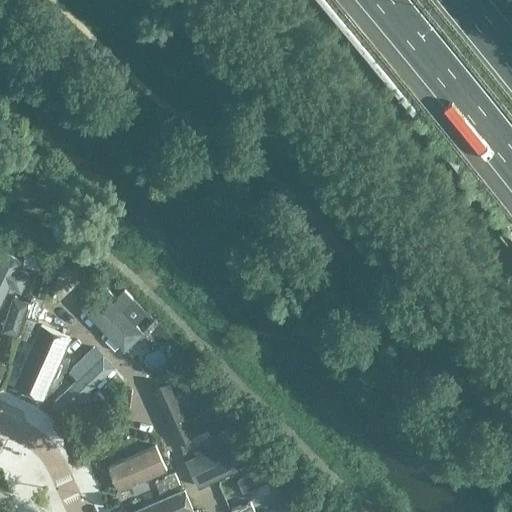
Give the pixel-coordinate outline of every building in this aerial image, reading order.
[(52,300),(67,249),(53,245),(38,296),(52,300)] [(23,263),(3,253),(0,259),(0,309),(10,290),(21,295),(30,277),(18,271),(23,263)] [(116,299),(104,287),(81,310),(121,352),(141,333),(136,327),(148,315),(124,291),(116,299)] [(38,319),(44,299),(33,296),(27,316),(38,319)] [(28,303),(11,299),(1,333),(18,338),(28,303)] [(31,341),(38,321),(26,317),(20,337),(31,341)] [(44,401),(71,339),(40,326),(13,388),(44,401)] [(162,344),(146,329),(138,338),(153,353),(162,344)] [(64,420),(117,368),(95,346),(67,373),(76,382),(51,406),(64,420)] [(197,387),(189,367),(178,372),(186,391),(197,387)] [(108,394),(124,380),(115,371),(100,386),(108,394)] [(198,419),(186,392),(176,396),(181,409),(179,410),(195,444),(207,439),(205,433),(208,432),(201,417),(198,419)] [(237,473),(224,444),(186,462),(200,491),(237,473)] [(146,482),(167,473),(155,447),(108,468),(119,494),(131,489),(135,497),(150,491),(146,482)] [(285,462),(237,482),(243,494),(275,480),(281,495),(302,487),(296,472),(291,474),(285,462)] [(180,484),(175,473),(156,482),(160,493),(180,484)] [(193,511),(185,491),(136,511),(193,511)] [(254,511),(250,502),(231,511),(254,511)]
